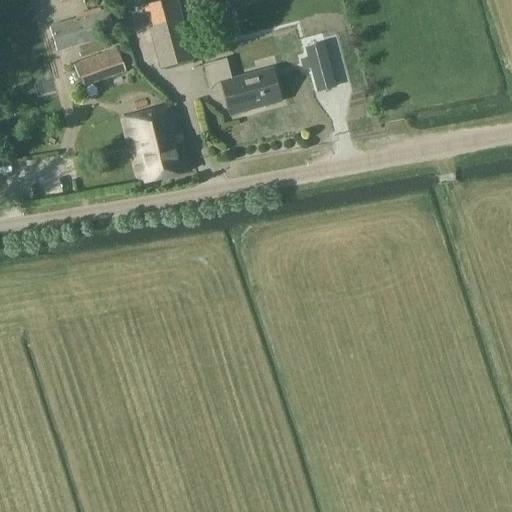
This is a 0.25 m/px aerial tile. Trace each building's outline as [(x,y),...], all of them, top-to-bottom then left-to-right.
[(161,67),(193,59),(177,0),(166,0),(145,5),(161,67)] [(57,52),(115,34),(107,9),(50,26),(57,52)] [(312,68),(318,91),(335,87),(323,44),(306,48),(309,58),(301,60),(304,70),(312,68)] [(82,88),(127,72),(118,48),(73,64),(82,88)] [(231,114),(280,101),(272,69),(231,80),(226,60),(205,65),(211,89),(223,85),(231,114)] [(141,183),(189,171),(173,106),(125,119),(141,183)]
